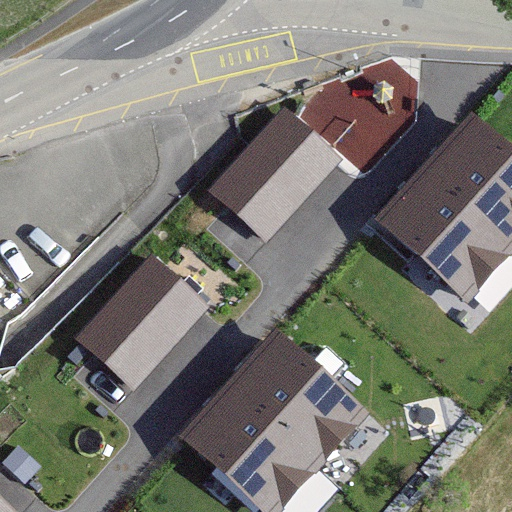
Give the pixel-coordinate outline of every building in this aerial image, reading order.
[(511,161),(477,128),(421,186),(511,273),(511,161)] [(208,206),(255,248),(329,173),(280,130),(208,206)] [(511,273),(421,186),(365,246),(475,351),(511,311),(511,273)] [(75,352),(121,395),(195,319),(147,277),(75,352)] [(283,356),(227,414),(328,511),(344,511),(392,463),(283,356)] [(328,511),(227,414),(171,472),(212,511),(328,511)]
